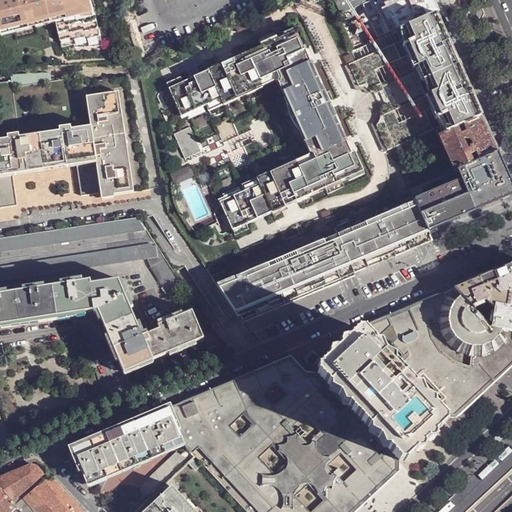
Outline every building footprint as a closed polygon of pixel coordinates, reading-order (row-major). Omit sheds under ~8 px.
[(87,35),(89,45),(102,44),(94,10),(88,11),(84,0),(0,0),(0,31),(1,35),(15,31),(13,25),(34,20),(49,16),(50,19),(54,18),(55,21),(60,40),(72,36),(73,39),(87,35)] [(84,0),(88,11),(94,10),(91,0),(84,0)] [(333,0),(339,13),(369,0),(333,0)] [(396,20),(400,28),(404,26),(399,15),(398,15),(393,14),(390,7),(392,3),(393,3),(392,0),(386,0),(388,2),(384,7),(390,19),(396,20)] [(399,15),(404,26),(435,13),(429,0),(392,0),(393,3),(392,3),(390,7),(393,14),(398,15),(399,15)] [(440,51),(450,46),(449,43),(441,26),(435,13),(404,26),(400,28),(397,29),(401,41),(349,63),(358,84),(359,83),(361,82),(363,82),(365,83),(366,84),(367,86),(368,87),(378,82),(413,67),(441,55),(440,51)] [(13,25),(15,31),(35,26),(55,21),(54,18),(50,19),(49,16),(34,20),(13,25)] [(276,175),(260,183),(221,200),(236,233),(246,228),(246,229),(250,228),(248,222),(273,211),(273,212),(311,194),(310,191),(324,185),(325,187),(357,172),(349,153),(351,153),(339,124),(340,123),(319,76),(318,77),(305,49),(303,50),(295,31),(262,46),(264,48),(249,54),(248,51),(209,69),(184,80),(182,75),(178,77),(168,82),(183,115),(222,97),(238,90),(245,87),(261,80),(261,79),(278,72),(280,78),(284,76),(317,151),(314,153),(316,158),(300,166),(299,165),(283,172),(276,175)] [(89,45),(87,35),(73,39),(75,46),(89,45)] [(424,92),(426,97),(454,84),(456,88),(466,83),(461,71),(456,60),(450,46),(440,51),(441,55),(413,67),(414,71),(417,77),(422,87),(424,92)] [(414,71),(413,67),(378,82),(368,87),(367,86),(366,84),(365,83),(363,82),(361,82),(359,83),(358,84),(349,63),(345,65),(356,90),(357,89),(358,88),(360,88),(362,89),(364,90),(365,91),(365,93),(414,71)] [(0,82),(11,81),(12,87),(52,81),(71,78),(71,75),(56,78),(55,73),(54,73),(50,73),(50,72),(10,74),(11,79),(0,80),(0,82)] [(278,72),(261,79),(261,80),(263,85),(276,80),(279,81),(288,101),(289,104),(289,109),(290,112),(291,115),(293,118),(294,121),(296,124),(297,125),(298,127),(300,129),(301,131),(311,151),(309,154),(297,160),(299,165),(300,166),(316,158),(314,153),(317,151),(284,76),(280,78),(278,72)] [(118,91),(133,191),(149,188),(143,143),(140,143),(136,119),(135,119),(128,75),(112,77),(84,82),(83,76),(71,78),(52,81),(12,87),(11,81),(0,82),(0,139),(9,138),(8,135),(19,133),(19,137),(60,131),(59,127),(70,126),(71,129),(90,126),(86,96),(114,91),(118,91)] [(261,80),(245,87),(248,94),(264,86),(263,85),(261,80)] [(376,125),(387,150),(439,128),(442,134),(481,117),(480,113),(466,83),(456,88),(454,84),(426,97),(431,109),(399,122),(393,110),(380,116),(381,117),(382,119),(382,120),(381,122),(380,123),(378,124),(376,125)] [(222,97),(225,104),(241,96),(238,90),(222,97)] [(96,162),(100,195),(130,191),(114,91),(86,96),(90,126),(71,129),(60,131),(19,137),(9,138),(0,139),(0,172),(95,158),(96,162)] [(114,91),(130,191),(133,191),(118,91),(114,91)] [(426,97),(424,92),(374,113),(376,115),(376,117),(376,119),(374,121),(372,122),(370,122),(383,152),(387,150),(376,125),(378,124),(380,123),(381,122),(382,120),(382,119),(381,117),(380,116),(393,110),(426,97)] [(488,133),(481,117),(442,134),(439,136),(454,171),(458,168),(497,152),(488,133)] [(185,159),(202,151),(190,125),(173,133),(185,159)] [(463,179),(413,199),(414,202),(428,233),(511,196),(511,186),(502,164),(497,152),(458,168),(463,179)] [(0,176),(12,174),(76,165),(96,162),(95,158),(0,172),(0,176)] [(296,159),(280,166),(283,172),(299,165),(297,160),(296,159)] [(96,162),(76,165),(81,199),(100,195),(96,162)] [(257,176),(260,183),(276,175),(274,169),(257,176)] [(0,176),(0,209),(17,208),(12,174),(0,176)] [(353,272),(353,273),(382,262),(380,258),(394,253),(395,256),(431,241),(428,233),(414,202),(365,223),(367,227),(339,239),(337,234),(217,285),(238,317),(240,316),(241,319),(353,272)] [(138,216),(0,237),(0,251),(142,229),(141,221),(138,216)] [(0,281),(145,259),(152,258),(153,257),(151,241),(0,264),(0,281)] [(164,258),(154,241),(151,241),(153,257),(152,258),(145,259),(150,266),(159,261),(164,258)] [(171,300),(185,291),(164,258),(159,261),(150,266),(171,300)] [(489,327),(511,331),(511,263),(453,288),(472,309),(484,303),(493,309),(489,327)] [(193,321),(189,311),(182,314),(173,318),(172,316),(167,318),(168,320),(158,324),(157,325),(158,328),(146,333),(143,335),(140,330),(139,327),(137,329),(135,323),(128,307),(124,297),(126,296),(124,290),(121,290),(117,279),(90,284),(89,280),(81,281),(74,282),(73,281),(66,281),(66,284),(59,285),(44,287),(36,288),(36,286),(29,287),(29,289),(22,290),(6,293),(0,293),(0,325),(19,322),(56,317),(85,312),(93,311),(97,310),(101,321),(108,336),(119,363),(123,372),(127,370),(152,359),(168,352),(177,349),(185,346),(185,345),(194,341),(203,338),(198,325),(197,326),(194,320),(193,321)] [(363,330),(444,418),(454,417),(462,409),(511,362),(511,331),(489,327),(472,309),(453,288),(365,324),(363,330)] [(99,323),(101,321),(97,310),(93,311),(93,314),(95,314),(99,323)] [(192,310),(189,311),(193,321),(194,320),(197,326),(198,325),(192,310)] [(167,318),(172,316),(172,315),(157,321),(158,324),(168,320),(167,318)] [(19,322),(20,326),(57,319),(56,317),(19,322)] [(317,374),(398,461),(403,461),(407,457),(414,451),(431,435),(441,426),(444,423),(444,418),(363,330),(357,330),(317,369),(317,374)] [(116,364),(119,363),(108,336),(105,338),(116,364)] [(196,344),(194,341),(185,345),(185,346),(177,349),(168,352),(169,356),(196,344)] [(185,445),(246,511),(350,511),(396,470),(398,461),(317,374),(304,372),(289,356),(263,367),(268,379),(260,382),(255,371),(201,393),(206,405),(197,409),(191,397),(171,405),(171,406),(181,428),(179,429),(184,442),(185,445)] [(154,362),(152,359),(127,370),(123,372),(124,374),(154,362)] [(263,367),(255,371),(260,382),(268,379),(263,367)] [(201,393),(191,397),(197,409),(206,405),(201,393)] [(69,448),(69,449),(171,406),(171,405),(69,448)] [(87,468),(90,477),(99,474),(101,477),(184,442),(179,429),(181,428),(171,406),(69,449),(76,466),(77,465),(80,471),(81,470),(87,468)] [(126,507),(129,511),(134,511),(165,483),(190,459),(182,455),(176,452),(173,458),(171,458),(167,464),(165,463),(162,469),(160,468),(156,474),(154,473),(151,479),(149,478),(146,484),(144,483),(138,495),(125,507),(126,507)] [(244,511),(194,456),(190,459),(165,483),(169,486),(141,511),(244,511)] [(31,464),(0,476),(0,486),(12,501),(37,478),(40,475),(43,473),(37,465),(31,464)] [(87,482),(101,477),(99,474),(90,477),(87,468),(81,470),(84,478),(85,477),(87,482)] [(16,505),(18,507),(22,511),(83,511),(84,511),(51,474),(45,479),(41,483),(22,500),(16,505)] [(0,511),(11,511),(18,507),(16,505),(13,502),(12,501),(0,486),(0,511)] [(13,502),(16,505),(22,500),(19,497),(13,502)]
